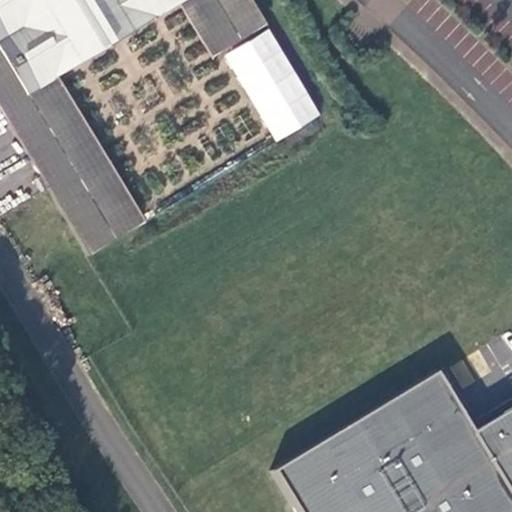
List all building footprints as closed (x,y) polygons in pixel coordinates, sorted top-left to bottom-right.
[(0,0),(0,53),(25,95),(51,79),(179,2),(182,0),(0,0)] [(249,0),(182,0),(179,2),(211,53),(263,21),(249,0)] [(321,116),(269,27),(223,54),(274,142),(321,116)] [(0,112),(87,257),(140,226),(51,79),(25,95),(0,53),(0,112)] [(454,408),(433,373),(270,470),(295,511),(511,511),(511,405),(502,412),(468,432),(454,408)]
